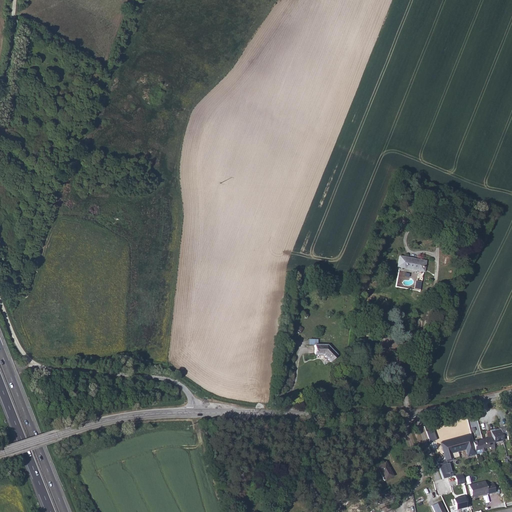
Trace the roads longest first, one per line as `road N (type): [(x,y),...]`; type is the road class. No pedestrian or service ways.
road 1 (secondary): [(193,412),(398,413),(511,393)]
road 2 (secondary): [(0,453),(95,423),(193,412)]
road 3 (unclassified): [(35,366),(165,378),(185,389),(193,412)]
road 4 (trunk): [(64,511),(0,349)]
road 5 (trunk): [(0,383),(50,511)]
